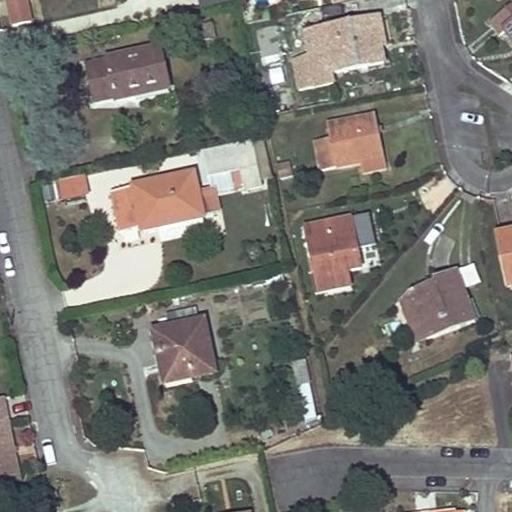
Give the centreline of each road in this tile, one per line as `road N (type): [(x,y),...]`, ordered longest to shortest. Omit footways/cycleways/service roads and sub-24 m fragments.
road 1 (residential): [(0,163),(54,439),(102,466),(114,511)]
road 2 (residential): [(511,462),(313,464)]
road 3 (residential): [(429,0),(445,70),(491,137)]
